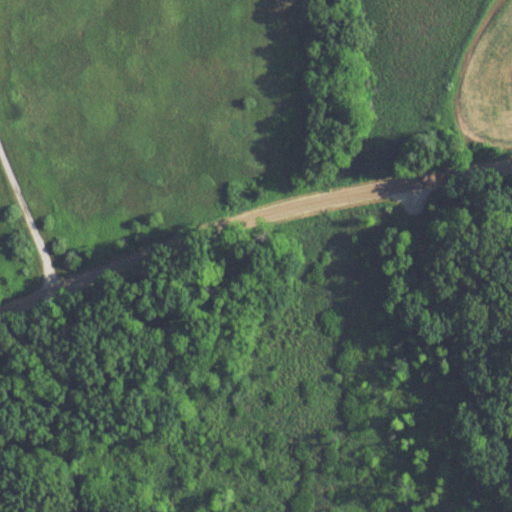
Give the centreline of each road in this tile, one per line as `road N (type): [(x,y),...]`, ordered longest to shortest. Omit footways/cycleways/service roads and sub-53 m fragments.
road 1 (residential): [(0,308),(253,214),(511,163)]
road 2 (track): [(404,182),(427,272),(497,444),(511,504)]
